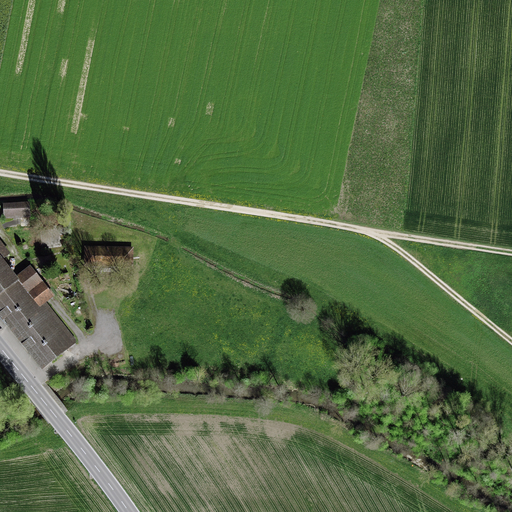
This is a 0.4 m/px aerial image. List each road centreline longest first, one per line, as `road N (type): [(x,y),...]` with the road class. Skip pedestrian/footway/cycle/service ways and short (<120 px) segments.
road 1 (track): [(511,334),(375,233),(0,172)]
road 2 (primary): [(0,346),(129,511)]
road 3 (track): [(511,252),(375,233)]
